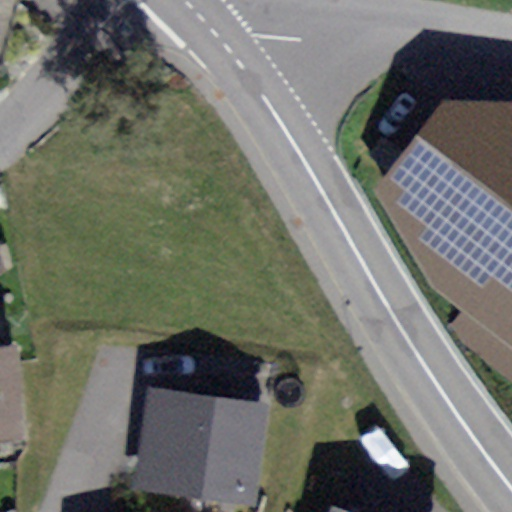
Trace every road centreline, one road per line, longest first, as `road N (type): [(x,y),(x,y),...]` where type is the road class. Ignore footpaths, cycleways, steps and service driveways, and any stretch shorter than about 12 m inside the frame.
road 1 (tertiary): [(511,484),(418,359),(273,108),(177,0)]
road 2 (unclassified): [(511,57),(244,26),(203,0)]
road 3 (residential): [(0,137),(109,0)]
